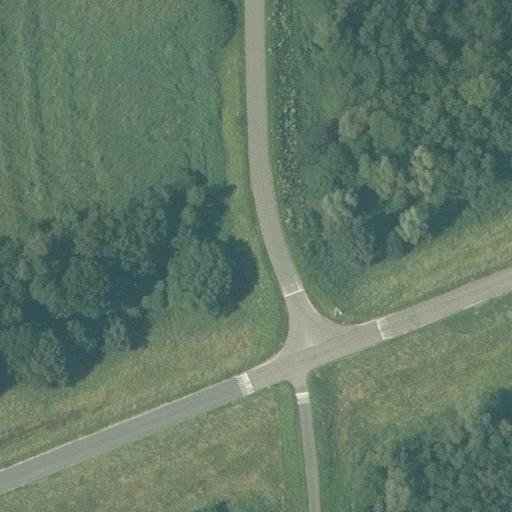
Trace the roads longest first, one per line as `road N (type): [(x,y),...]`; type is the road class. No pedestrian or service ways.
road 1 (tertiary): [(300,359),(294,297),(262,188),(255,0)]
road 2 (tertiary): [(0,484),(300,359)]
road 3 (tertiary): [(300,359),(511,276)]
road 4 (unclassified): [(312,511),(300,359)]
